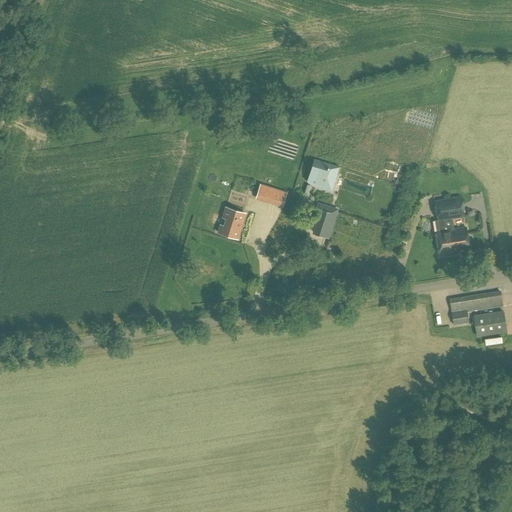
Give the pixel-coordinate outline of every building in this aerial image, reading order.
[(338,165),(313,159),(307,181),(316,187),(317,181),(332,184),(334,174),(336,174),(338,165)] [(255,199),(282,208),(287,192),(260,184),(255,199)] [(450,231),(449,219),(464,217),(461,195),(436,199),(441,231),(436,232),(440,256),(454,253),(454,252),(470,250),(466,228),(450,231)] [(330,207),(311,202),(308,212),(313,214),(311,221),(325,225),(330,207)] [(217,233),(238,240),(246,213),(225,207),(217,233)] [(258,248),(268,250),(272,218),(262,217),(258,248)] [(453,325),(468,323),(466,312),(502,306),(500,292),(460,298),(449,300),(453,325)] [(477,336),(506,331),(503,312),(473,316),(477,336)]
